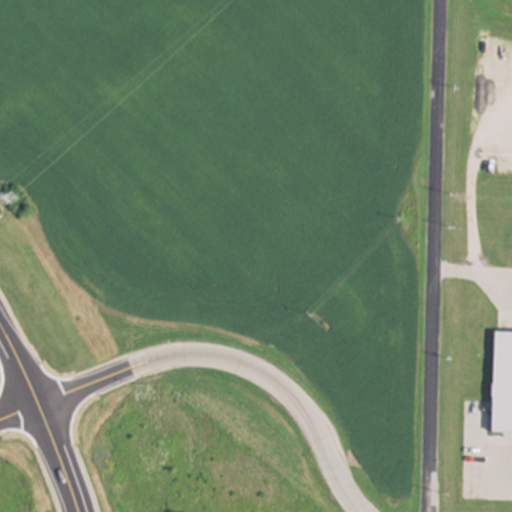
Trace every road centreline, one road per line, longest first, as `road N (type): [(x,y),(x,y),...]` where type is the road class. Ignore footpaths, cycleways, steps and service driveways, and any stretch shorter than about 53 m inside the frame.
road 1 (residential): [(427,511),(443,0)]
road 2 (residential): [(362,511),(290,394),(222,358),(153,362),(39,406)]
road 3 (primary): [(77,511),(0,320)]
